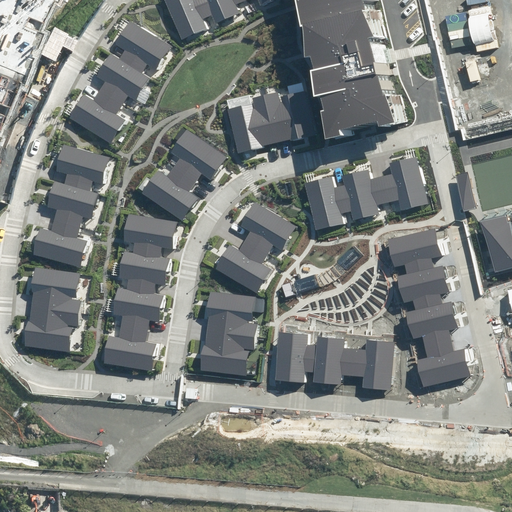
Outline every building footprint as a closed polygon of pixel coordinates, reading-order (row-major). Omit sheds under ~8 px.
[(0,0),(0,154),(62,0),(0,0)] [(169,0),(186,38),(212,27),(208,18),(218,14),(212,0),(169,0)] [(212,0),(218,14),(222,23),(248,12),(244,2),(249,0),(212,0)] [(294,0),(302,27),(302,57),(308,56),(314,69),(309,71),(313,96),(319,95),(323,111),(319,113),(324,139),(352,135),(351,126),(379,120),(380,126),(400,124),(394,93),(382,96),(365,38),(375,36),(363,13),(368,12),(364,0),(294,0)] [(175,43),(136,20),(123,43),(131,48),(124,59),(146,71),(152,62),(161,68),(175,43)] [(124,59),(116,54),(103,76),(111,81),(104,94),(125,106),(132,96),(141,101),(155,76),(146,71),(124,59)] [(295,139),(319,133),(309,91),(284,97),(282,88),(268,92),(279,140),(294,136),(295,139)] [(231,109),(241,152),(265,146),(264,143),(279,140),(268,92),(254,95),(256,103),(231,109)] [(88,94),(74,118),(118,143),(131,119),(121,113),(125,106),(104,94),(99,101),(88,94)] [(229,156),(188,129),(173,152),(184,159),(179,167),(200,181),(205,173),(214,179),(229,156)] [(114,154),(70,142),(64,168),(73,170),(70,182),(94,188),(97,178),(107,181),(114,154)] [(433,204),(423,155),(396,161),(399,174),(391,175),(396,200),(404,198),(406,210),(433,204)] [(163,167),(147,190),(188,218),(204,194),(195,188),(200,181),(179,167),(174,175),(163,167)] [(374,169),(349,174),(351,184),(356,208),(358,218),(386,213),(384,202),(396,200),(391,175),(376,178),(374,169)] [(336,177),(311,183),(320,227),(348,221),(345,211),(356,208),(351,184),(338,186),(336,177)] [(70,182),(60,180),(54,205),(63,208),(59,222),(84,228),(87,216),(97,219),(104,191),(94,188),(70,182)] [(299,227),(256,202),(242,226),(254,233),(249,241),(271,254),(275,246),(285,251),(299,227)] [(140,239),(138,250),(164,254),(166,243),(177,245),(182,220),(134,212),(130,237),(140,239)] [(511,213),(481,221),(494,272),(511,267),(511,213)] [(44,227),(38,252),(86,265),(93,238),(82,236),(84,228),(59,222),(57,230),(44,227)] [(441,256),(434,228),(388,239),(395,268),(405,266),(407,274),(434,267),(432,258),(441,256)] [(233,242),(219,266),(261,291),(276,267),(266,261),(271,254),(249,241),(244,249),(233,242)] [(135,277),(133,287),(158,292),(160,281),(170,282),(175,256),(164,254),(138,250),(128,248),(124,276),(135,277)] [(83,270),(40,265),(37,289),(39,290),(37,304),(87,311),(89,297),(80,296),(83,270)] [(450,293),(443,265),(434,267),(407,274),(397,276),(404,305),(414,303),(416,310),(442,303),(440,295),(450,293)] [(167,320),(172,294),(158,292),(133,287),(122,286),(118,312),(129,314),(128,322),(153,326),(154,318),(167,320)] [(256,292),(213,288),(211,313),(213,313),(212,328),(261,333),(263,319),(254,318),(256,292)] [(459,329),(451,301),(442,303),(416,310),(406,313),(413,342),(423,339),(424,346),(451,339),(449,332),(459,329)] [(33,319),(29,344),(73,350),(76,324),(85,325),(87,311),(38,305),(35,320),(33,319)] [(110,361),(155,368),(159,342),(150,341),(153,326),(128,322),(126,334),(115,332),(110,361)] [(208,343),(205,368),(249,372),(251,346),(260,347),(261,333),(212,328),(210,343),(208,343)] [(309,335),(280,332),(275,379),(305,382),(306,372),(314,373),(316,345),(308,345),(309,335)] [(346,339),(317,336),(316,345),(314,373),(313,383),(342,386),(343,376),(351,377),(353,349),(345,348),(346,339)] [(425,390),(471,378),(464,350),(455,352),(451,339),(424,346),(428,358),(418,361),(425,390)] [(392,390),(396,343),(368,341),(367,350),(353,349),(351,377),(363,378),(362,388),(392,390)]
